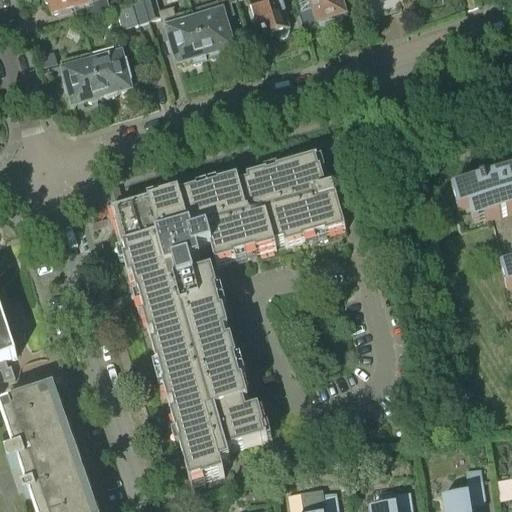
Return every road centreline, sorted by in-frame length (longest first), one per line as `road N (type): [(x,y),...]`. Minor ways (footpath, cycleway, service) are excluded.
road 1 (residential): [(45,177),(388,68)]
road 2 (residential): [(148,511),(45,177)]
road 3 (residential): [(407,128),(406,224),(392,251),(354,270)]
road 4 (residential): [(45,177),(0,29)]
road 5 (residential): [(388,68),(511,26)]
